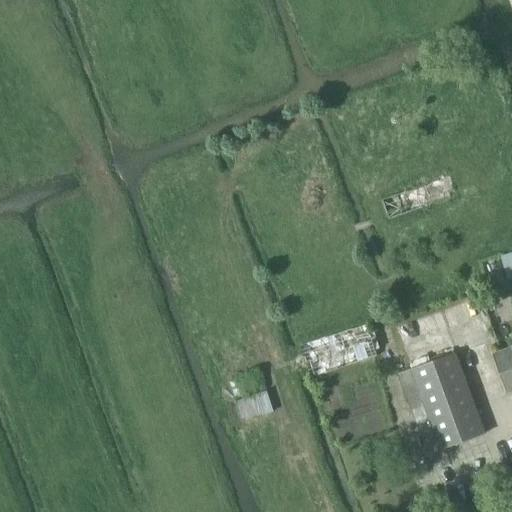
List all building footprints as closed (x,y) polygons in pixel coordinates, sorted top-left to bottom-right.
[(403,213),(451,197),(444,177),(397,194),(403,213)] [(507,274),(511,272),(511,253),(501,257),(507,274)] [(309,373),(376,354),(367,322),(300,340),(309,373)] [(511,344),(492,352),(506,390),(511,387),(511,340),(511,344)] [(440,448),(485,432),(455,351),(410,368),(423,404),(415,407),(423,428),(431,425),(440,448)]
